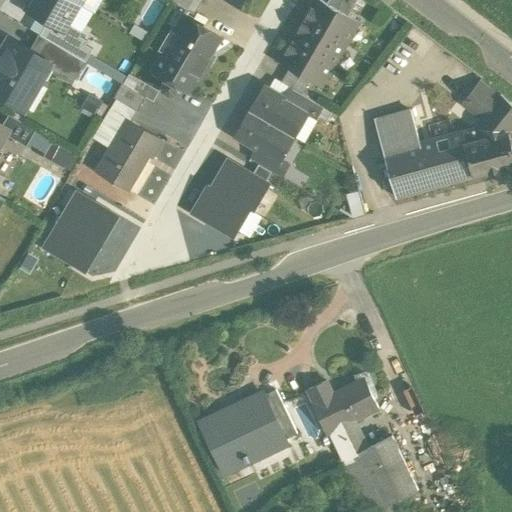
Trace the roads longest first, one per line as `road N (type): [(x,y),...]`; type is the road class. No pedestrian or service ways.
road 1 (secondary): [(0,364),(511,199)]
road 2 (residential): [(282,0),(159,213),(153,249)]
